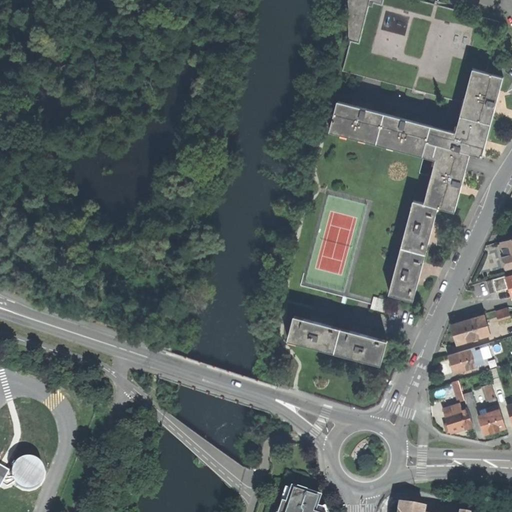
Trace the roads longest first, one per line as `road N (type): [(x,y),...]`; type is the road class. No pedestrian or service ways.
road 1 (residential): [(511,163),(389,428)]
road 2 (secondary): [(0,308),(265,396)]
road 3 (track): [(121,381),(76,511)]
road 4 (unknown): [(430,332),(313,297)]
